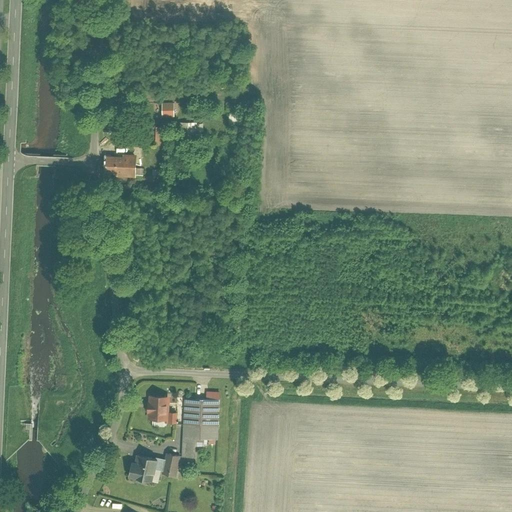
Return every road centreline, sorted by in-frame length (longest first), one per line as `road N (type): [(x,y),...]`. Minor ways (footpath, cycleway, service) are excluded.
road 1 (unclassified): [(126,370),(511,391)]
road 2 (unclassified): [(94,162),(126,370)]
road 3 (tertiary): [(0,333),(7,157)]
road 4 (unclassified): [(103,0),(94,162)]
road 5 (tertiary): [(7,157),(15,0)]
road 6 (unclassified): [(126,370),(122,406),(78,511)]
